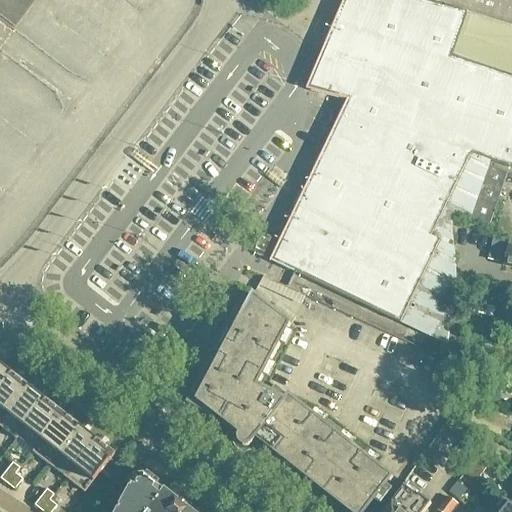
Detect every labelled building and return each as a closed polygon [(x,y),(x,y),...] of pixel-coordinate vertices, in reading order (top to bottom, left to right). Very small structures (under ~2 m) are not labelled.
[(511,77),(453,59),(451,58),(467,12),(420,0),(343,0),(307,88),(347,99),(279,241),(263,234),(254,252),(437,341),(455,304),(456,277),(456,265),(455,246),(454,246),(453,219),(469,221),(470,218),(488,166),(490,160),(511,167),(511,77)] [(511,26),(467,13),(453,59),(511,77),(511,26)] [(489,225),(507,173),(488,166),(470,218),(489,225)] [(511,245),(508,245),(503,265),(511,266),(511,245)] [(256,438),(284,400),(257,386),(290,324),(253,295),(246,307),(240,303),(187,404),(208,415),(210,411),(239,434),(238,435),(238,436),(237,437),(237,438),(237,439),(237,440),(237,442),(238,443),(238,444),(239,445),(241,446),(243,447),(244,447),(245,447),(247,447),(248,446),(250,445),(251,444),(256,438)] [(4,367),(0,364),(0,389),(12,374),(9,371),(10,370),(5,366),(4,367)] [(0,423),(29,387),(28,386),(28,387),(12,374),(0,389),(0,423)] [(0,426),(16,439),(46,400),(37,393),(38,392),(33,388),(32,389),(29,387),(0,423),(0,426)] [(376,463),(357,448),(357,449),(352,446),(353,445),(334,430),(334,431),(330,428),(330,427),(312,413),(311,413),(288,395),(284,400),(256,438),(278,455),(277,456),(296,471),(297,470),(301,473),(300,474),(319,488),(323,491),(323,492),(341,506),(342,506),(350,511),(381,511),(386,506),(382,504),(393,490),(387,485),(393,477),(375,463),(376,463)] [(33,452),(63,414),(46,401),(47,400),(46,400),(16,439),(17,440),(18,438),(34,450),(32,452),(33,452)] [(71,421),(63,414),(33,452),(50,466),(80,427),(79,426),(76,425),(77,423),(72,419),(71,421)] [(67,479),(97,440),(94,437),(95,436),(90,432),(89,433),(80,427),(50,466),(67,479)] [(97,440),(67,479),(84,492),(109,461),(109,462),(115,454),(97,441),(98,440),(97,440)] [(8,484),(16,473),(20,468),(13,462),(8,468),(0,478),(8,484)] [(23,479),(16,473),(8,484),(15,490),(23,479)] [(146,511),(162,491),(155,485),(158,482),(146,473),(144,477),(142,475),(141,476),(134,477),(115,511),(146,511)] [(425,511),(431,504),(406,484),(385,511),(425,511)] [(42,511),(50,500),(54,495),(47,489),(34,505),(42,511)] [(183,511),(186,509),(177,503),(176,496),(169,491),(163,491),(162,490),(162,491),(146,511),(183,511)] [(52,511),(57,506),(50,500),(42,511),(43,511),(52,511)] [(511,511),(511,504),(506,501),(497,511),(511,511)]
